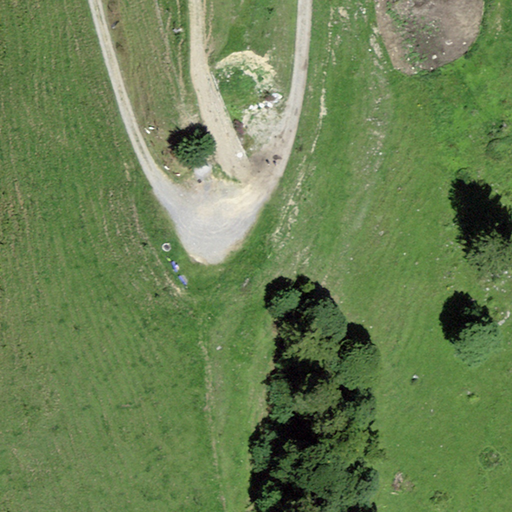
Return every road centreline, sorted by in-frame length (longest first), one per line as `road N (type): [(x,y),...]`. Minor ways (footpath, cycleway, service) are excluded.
road 1 (track): [(207,237),(188,228),(164,196),(132,121),(97,0)]
road 2 (track): [(302,0),(282,133),(236,219),(207,237)]
road 3 (track): [(246,202),(195,64),(191,0)]
